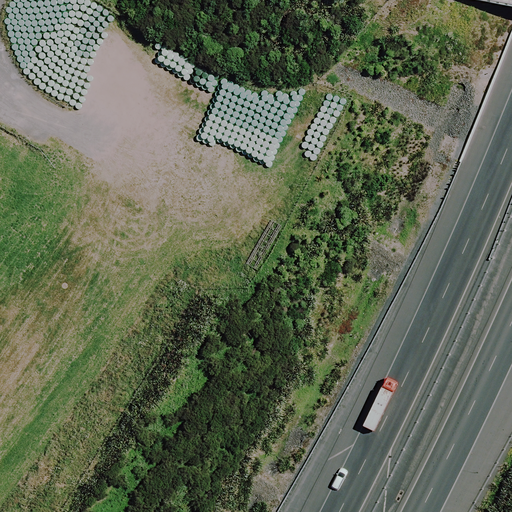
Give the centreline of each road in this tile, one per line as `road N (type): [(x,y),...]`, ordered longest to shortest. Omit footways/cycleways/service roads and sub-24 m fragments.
road 1 (motorway): [(335,511),(511,134)]
road 2 (motorway): [(511,318),(421,511)]
